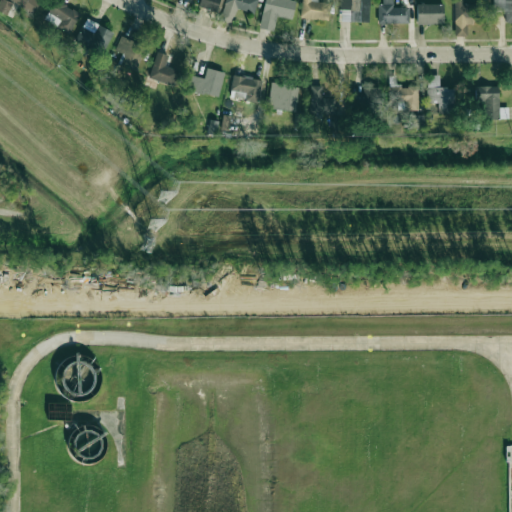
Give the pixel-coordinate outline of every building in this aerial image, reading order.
[(80,13),(57,0),(55,0),(43,21),(68,35),(80,13)] [(263,0),(264,0),(259,27),(274,30),(277,16),(292,19),(296,1),(292,0),(263,0)] [(339,0),(339,20),(368,21),(368,0),(339,0)] [(378,23),(409,22),(409,7),(393,7),(392,0),(381,0),(378,0),(378,23)] [(511,21),(511,0),(491,0),(492,1),(454,0),(454,36),(467,36),(467,24),(473,24),(473,8),(505,8),(505,22),(511,21)] [(417,24),(443,23),(443,4),(417,5),(417,24)] [(113,31),(85,18),(75,41),(103,53),(113,31)] [(136,71),(146,47),(120,36),(114,50),(122,53),(118,63),(136,71)] [(148,77),(173,85),(178,70),(165,65),(169,54),(157,50),(148,77)] [(204,78),(192,75),(188,90),(218,97),(225,72),(207,67),(204,78)] [(230,97),(258,101),(261,78),(232,74),(230,97)] [(426,102),(438,103),(437,113),(455,113),(456,88),(439,87),(439,74),(427,74),(426,102)] [(418,109),(418,86),(395,86),(395,77),(388,77),(389,110),(418,109)] [(298,86),(270,84),(268,108),(296,111),(298,86)] [(322,84),(311,84),(310,114),(336,115),(336,97),(322,96),(322,84)] [(379,102),(379,85),(363,85),(363,103),(379,102)] [(475,85),(476,107),(484,107),(484,119),(499,119),(498,85),(475,85)]
